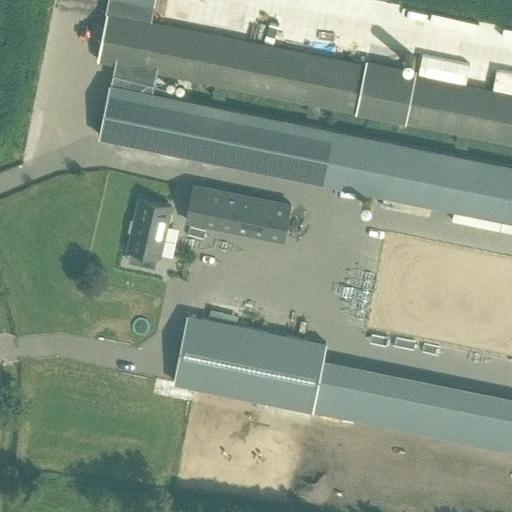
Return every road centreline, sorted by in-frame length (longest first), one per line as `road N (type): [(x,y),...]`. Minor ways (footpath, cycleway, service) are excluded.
road 1 (unknown): [(0,193),(91,165),(141,166),(351,210)]
road 2 (unknown): [(511,404),(358,381),(345,362),(351,210)]
road 3 (unknown): [(351,210),(511,248)]
